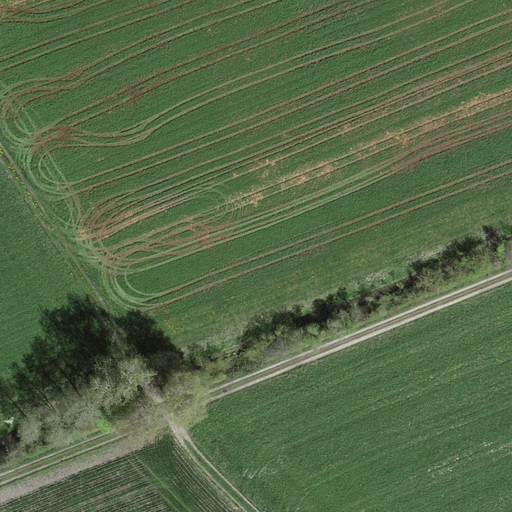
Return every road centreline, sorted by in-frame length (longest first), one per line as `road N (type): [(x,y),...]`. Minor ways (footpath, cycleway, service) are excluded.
road 1 (track): [(511,283),(171,420)]
road 2 (track): [(171,420),(0,149)]
road 3 (track): [(171,420),(0,485)]
road 4 (track): [(262,511),(171,420)]
